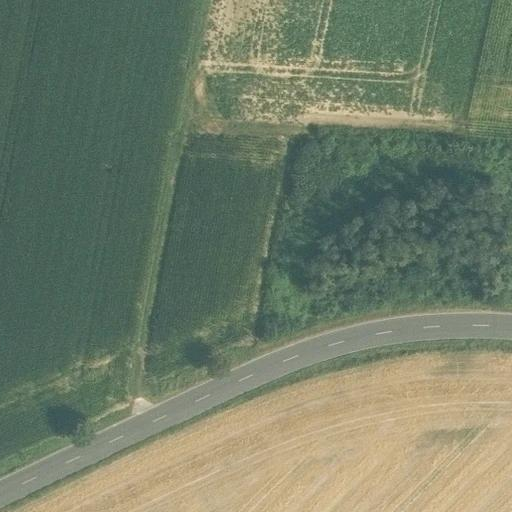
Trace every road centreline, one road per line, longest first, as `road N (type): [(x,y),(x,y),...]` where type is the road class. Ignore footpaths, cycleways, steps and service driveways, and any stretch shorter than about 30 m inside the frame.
road 1 (tertiary): [(511,326),(397,330),(313,349),(0,495)]
road 2 (track): [(141,427),(134,395),(215,0)]
